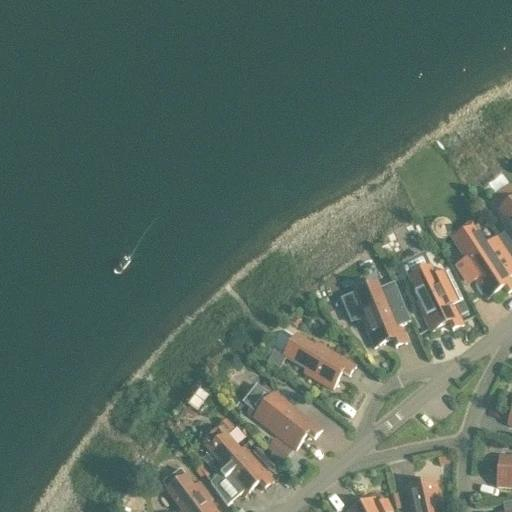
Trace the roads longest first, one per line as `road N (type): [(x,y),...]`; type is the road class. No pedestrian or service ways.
road 1 (residential): [(359,449),(383,390),(456,369)]
road 2 (residential): [(456,369),(359,449)]
road 3 (residential): [(345,461),(464,442)]
